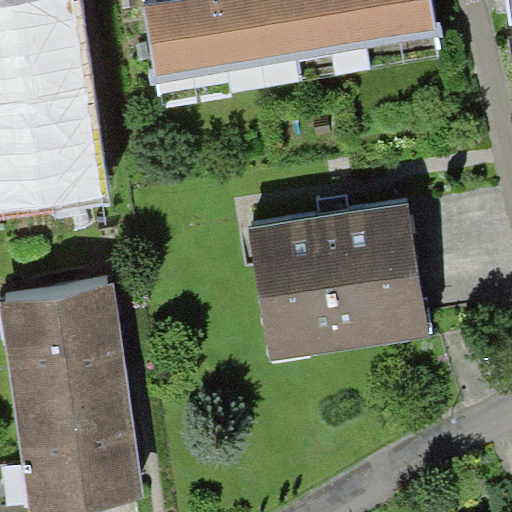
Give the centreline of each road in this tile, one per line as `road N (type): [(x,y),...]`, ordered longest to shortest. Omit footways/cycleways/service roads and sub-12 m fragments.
road 1 (residential): [(338,511),(511,413)]
road 2 (residential): [(479,0),(511,134)]
